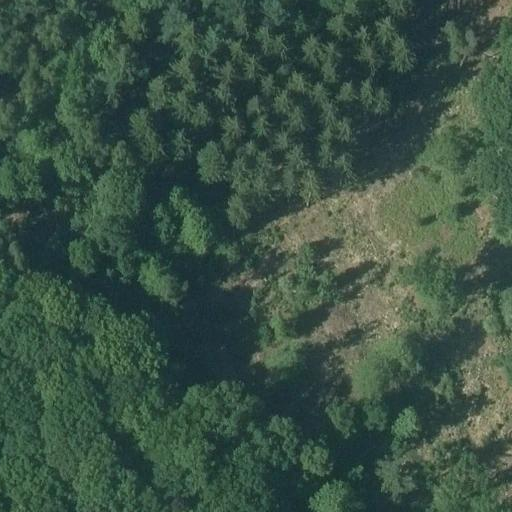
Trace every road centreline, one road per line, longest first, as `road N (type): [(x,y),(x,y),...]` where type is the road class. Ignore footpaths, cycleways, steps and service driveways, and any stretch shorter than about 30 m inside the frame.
road 1 (track): [(0,311),(114,365),(290,511)]
road 2 (track): [(0,216),(153,0)]
